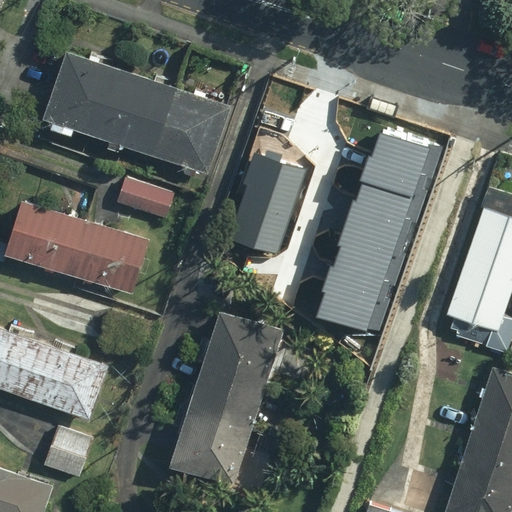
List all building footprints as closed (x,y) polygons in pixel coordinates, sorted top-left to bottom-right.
[(224,107),(58,52),(37,115),(202,171),(224,107)] [(325,110),(300,103),(290,138),(315,145),(325,110)] [(301,170),(248,154),(222,238),(275,254),(301,170)] [(172,189),(117,172),(109,201),(164,217),(172,189)] [(325,255),(355,264),(362,243),(370,246),(377,223),(369,220),(376,199),(308,179),(294,226),(331,237),(325,255)] [(147,239),(16,199),(0,250),(0,255),(129,295),(147,239)] [(511,273),(511,218),(477,207),(441,317),(493,333),(511,273)] [(383,295),(353,286),(339,337),(369,345),(383,295)] [(281,331),(211,310),(165,466),(235,486),(281,331)] [(102,365),(0,329),(0,387),(83,417),(102,365)] [(442,511),(509,511),(511,507),(511,375),(485,367),(442,511)] [(90,437),(50,423),(36,462),(76,477),(90,437)] [(37,511),(47,484),(0,467),(0,511),(37,511)] [(394,511),(360,503),(357,511),(394,511)]
